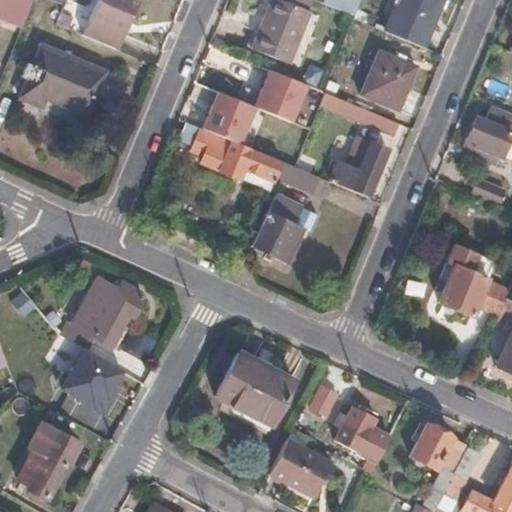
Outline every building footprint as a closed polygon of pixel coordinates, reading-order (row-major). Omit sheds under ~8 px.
[(0,0),(0,11),(22,21),(30,0),(0,0)] [(63,0),(38,0),(60,9),(61,6),(63,0)] [(72,11),(77,0),(63,0),(61,6),(72,11)] [(113,50),(134,1),(130,0),(94,0),(88,15),(103,21),(94,42),(113,50)] [(286,65),(308,14),(305,13),(309,1),(305,0),(274,0),(269,0),(248,50),(286,65)] [(359,0),(324,0),(322,7),(351,20),(359,0)] [(429,23),(438,0),(401,0),(398,9),(387,34),(419,48),(429,23)] [(22,99),(44,46),(39,44),(17,97),(22,99)] [(85,115),(104,72),(44,46),(22,99),(37,105),(41,97),(85,115)] [(396,109),(414,66),(379,51),(361,94),(396,109)] [(291,124),(306,86),(266,70),(251,108),(291,124)] [(198,128),(235,144),(251,107),(213,91),(198,128)] [(397,124),(325,94),(321,104),(354,118),(353,119),(392,136),(397,124)] [(496,165),(511,131),(505,129),(511,115),(492,107),(486,121),(477,117),(462,148),(475,153),(474,156),(496,165)] [(190,146),(198,128),(186,124),(179,141),(190,146)] [(235,144),(198,128),(190,146),(188,150),(201,156),(199,162),(240,179),(243,170),(271,181),(273,177),(279,162),(255,152),(235,144)] [(366,196),(388,146),(366,136),(352,169),(336,162),(328,180),(366,196)] [(293,168),(279,162),(273,177),(309,192),(315,177),(293,168)] [(494,202),(500,189),(474,178),(469,192),(494,202)] [(299,233),(309,209),(272,193),(250,244),(279,257),(284,246),(292,249),(299,233)] [(318,213),(309,209),(299,233),(308,237),(318,213)] [(485,277),(492,261),(452,245),(444,263),(452,266),(437,301),(469,316),(475,301),(498,311),(504,296),(508,288),(485,277)] [(131,317),(141,299),(89,272),(78,294),(85,297),(71,323),(64,319),(56,335),(77,346),(84,332),(108,345),(125,313),(131,317)] [(35,306),(22,289),(10,299),(23,316),(35,306)] [(511,331),(511,299),(504,296),(498,311),(493,323),(511,331)] [(114,348),(131,317),(125,313),(108,345),(114,348)] [(511,362),(511,346),(505,343),(499,357),(511,362)] [(127,373),(82,348),(59,389),(104,414),(127,373)] [(267,428),(292,384),(236,354),(212,399),(267,428)] [(38,403),(46,388),(24,376),(16,391),(38,403)] [(374,463),(389,434),(376,428),(380,420),(351,405),(332,440),(374,463)] [(449,470),(463,443),(427,424),(410,456),(435,470),(438,464),(449,470)] [(65,468),(75,451),(33,428),(19,455),(28,460),(13,483),(24,488),(22,492),(41,503),(61,466),(65,468)] [(454,499),(487,435),(474,429),(467,441),(448,479),(441,493),(454,499)] [(310,498),(328,462),(285,440),(266,475),(310,498)] [(511,511),(511,464),(491,503),(469,492),(459,511),(460,511),(511,511)] [(441,493),(448,479),(437,473),(418,509),(425,511),(431,511),(433,509),(441,493)]
